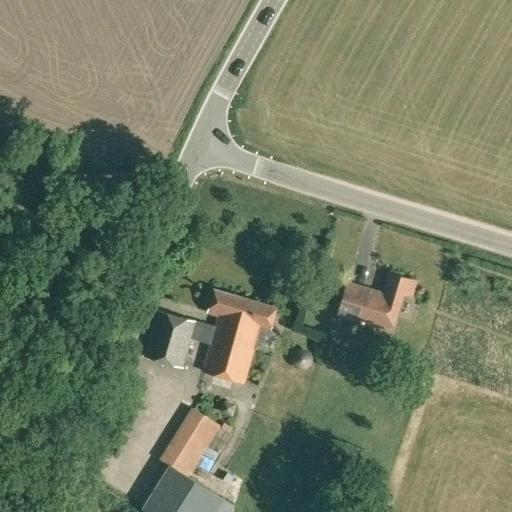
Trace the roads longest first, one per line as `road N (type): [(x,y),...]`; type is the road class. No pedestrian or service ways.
road 1 (tertiary): [(80,511),(196,148)]
road 2 (unclassified): [(511,246),(196,148)]
road 3 (track): [(89,472),(0,294)]
road 4 (track): [(0,174),(58,184),(124,181),(189,164)]
road 5 (tertiary): [(196,148),(274,0)]
